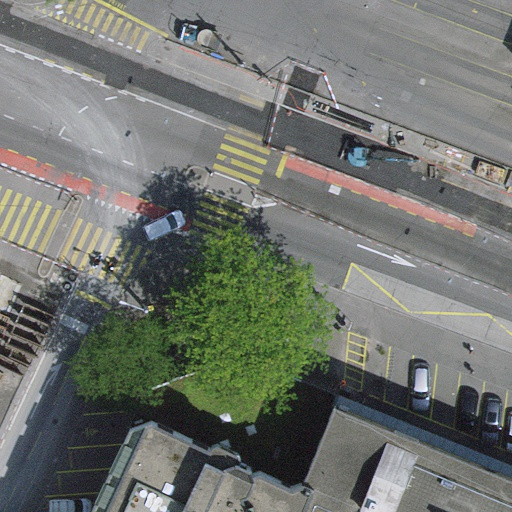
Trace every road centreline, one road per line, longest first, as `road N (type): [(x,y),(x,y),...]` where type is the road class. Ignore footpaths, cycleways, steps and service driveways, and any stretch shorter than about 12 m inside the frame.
road 1 (tertiary): [(118,111),(511,268)]
road 2 (residential): [(0,378),(118,111)]
road 3 (tertiary): [(0,64),(118,111)]
